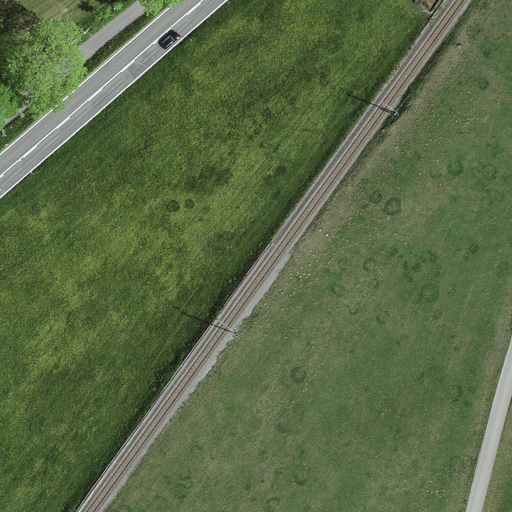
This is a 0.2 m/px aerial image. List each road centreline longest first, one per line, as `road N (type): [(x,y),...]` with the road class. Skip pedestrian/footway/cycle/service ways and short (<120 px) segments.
road 1 (primary): [(0,176),(202,0)]
road 2 (unclassified): [(143,0),(0,115)]
road 3 (unclassified): [(473,511),(511,367)]
